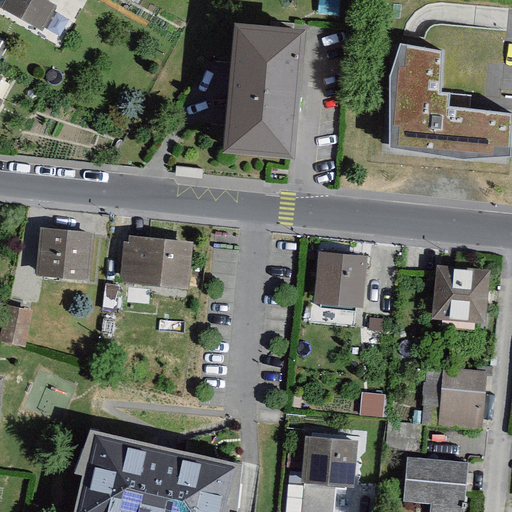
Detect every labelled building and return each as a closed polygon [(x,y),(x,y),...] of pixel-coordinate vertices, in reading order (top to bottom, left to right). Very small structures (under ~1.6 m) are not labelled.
[(46,0),(9,0),(15,3),(10,13),(39,29),(50,10),(43,6),(46,0)] [(299,23),(237,19),(227,146),(290,150),(299,23)] [(442,52),(403,43),(391,76),(391,147),(463,158),(511,155),(511,132),(511,115),(449,109),(451,93),(440,93),(442,52)] [(44,231),(41,272),(87,275),(90,234),(44,231)] [(130,241),(127,277),(184,283),(188,246),(130,241)] [(372,266),(324,261),(319,308),(367,313),(372,266)] [(491,282),(448,278),(443,324),(486,328),(491,282)] [(33,308),(9,303),(0,339),(25,346),(33,308)] [(442,430),(483,435),(490,382),(450,376),(442,430)] [(385,394),(364,393),(363,413),(383,415),(385,394)] [(93,434),(74,511),(222,511),(233,467),(93,434)] [(312,489),(360,493),(363,447),(315,444),(312,489)] [(439,511),(469,511),(473,469),(413,463),(409,508),(439,511)]
